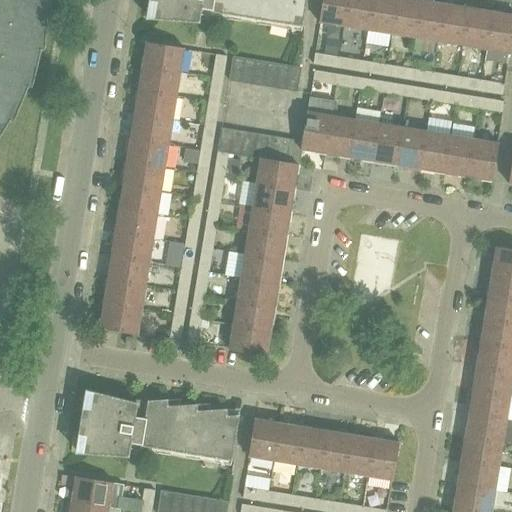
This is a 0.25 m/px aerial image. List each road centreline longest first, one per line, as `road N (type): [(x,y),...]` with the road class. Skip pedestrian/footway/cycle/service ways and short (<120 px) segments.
road 1 (residential): [(298,391),(436,415),(470,217),(332,195),(306,345)]
road 2 (residential): [(52,354),(107,0)]
road 3 (residential): [(52,354),(298,391)]
road 4 (residential): [(26,511),(52,354)]
